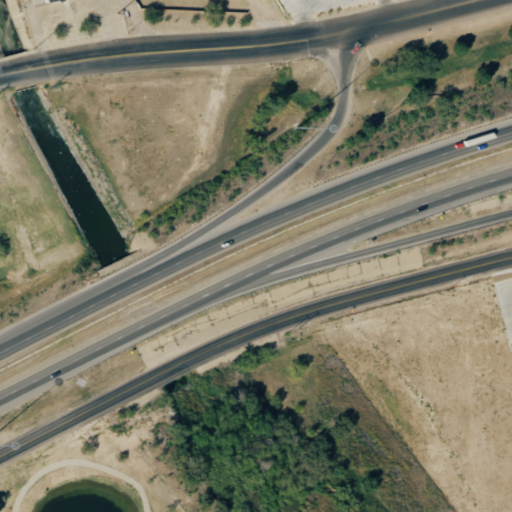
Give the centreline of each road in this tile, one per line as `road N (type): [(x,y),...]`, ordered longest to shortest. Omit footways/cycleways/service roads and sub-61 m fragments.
road 1 (motorway): [(0,396),(304,247),(511,172)]
road 2 (motorway): [(511,130),(304,203),(0,350)]
road 3 (secondary): [(0,458),(278,325),(511,260)]
road 4 (motorway): [(343,34),(341,108),(311,146),(222,215),(0,336)]
road 5 (secondary): [(343,34),(0,74)]
road 6 (motorway): [(183,305),(511,212)]
road 7 (secondary): [(483,0),(343,34)]
